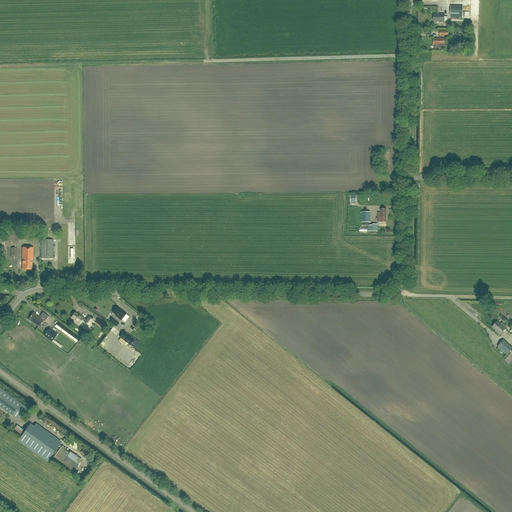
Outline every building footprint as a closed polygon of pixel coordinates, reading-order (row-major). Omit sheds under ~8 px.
[(463,6),(450,6),(450,18),(462,18),(463,6)] [(444,14),(438,14),(438,15),(433,15),(433,22),(439,22),(439,23),(444,23),(444,14)] [(386,209),(381,209),(380,213),(378,213),(378,222),(386,223),(386,209)] [(370,213),(361,212),(361,222),(363,222),(363,226),(369,226),(369,222),(370,222),(370,213)] [(26,231),(2,231),(2,238),(0,237),(0,242),(18,243),(18,240),(25,240),(26,231)] [(53,240),(41,240),(40,258),(53,259),(53,240)] [(76,241),(69,241),(71,256),(78,256),(76,241)] [(33,248),(22,248),(22,258),(22,270),(31,270),(32,258),(33,258),(33,248)] [(127,314),(117,307),(112,313),(116,316),(115,317),(121,321),(127,314)] [(47,317),(43,313),(39,318),(33,314),(28,320),(38,327),(43,321),(43,320),(44,321),(47,317)] [(85,321),(75,313),(71,318),(73,320),(73,321),(79,326),(82,322),(88,326),(92,321),(88,317),(85,321)] [(129,314),(122,320),(127,325),(133,319),(129,314)] [(119,323),(112,318),(109,322),(116,327),(119,323)] [(99,319),(96,323),(104,329),(107,325),(99,319)] [(505,329),(497,322),(492,327),(497,332),(496,332),(500,335),(505,329)] [(77,343),(79,341),(57,325),(56,327),(77,343)] [(51,342),(57,334),(49,328),(44,336),(51,342)] [(120,338),(136,349),(141,341),(125,330),(120,338)] [(112,336),(109,334),(101,346),(104,348),(112,336)] [(500,344),(509,352),(511,348),(511,347),(503,340),(500,344)] [(506,355),(509,352),(500,344),(497,347),(506,355)] [(0,407),(7,413),(15,401),(0,389),(0,407)] [(19,420),(23,415),(17,409),(13,414),(19,420)] [(20,438),(19,440),(46,460),(58,443),(31,423),(20,438)] [(92,455),(83,449),(80,453),(89,459),(92,455)] [(70,453),(64,463),(77,471),(83,460),(70,453)]
